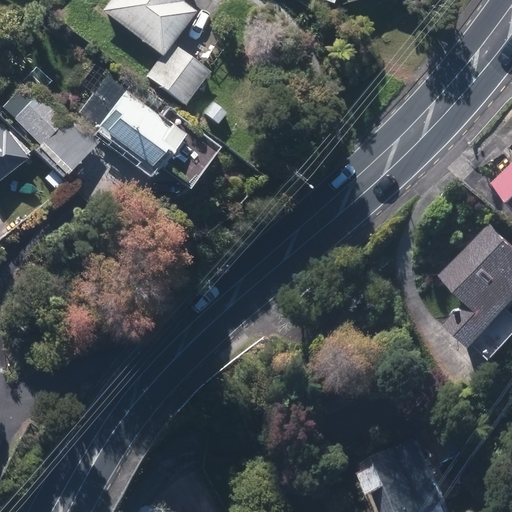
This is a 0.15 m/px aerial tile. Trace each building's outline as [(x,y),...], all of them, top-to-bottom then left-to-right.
[(181,2),(182,0),(110,0),(102,11),(164,57),(175,41),(196,13),(181,2)] [(213,68),(175,41),(164,57),(148,78),(186,105),(213,68)] [(94,64),(81,83),(95,93),(79,117),(160,175),(190,133),(94,64)] [(20,90),(2,107),(68,175),(99,146),(47,91),(34,104),(20,90)] [(483,345),(511,313),(511,235),(496,221),(451,272),(479,297),(457,322),(483,345)] [(456,511),(417,437),(389,451),(393,459),(371,470),(383,493),(403,483),(417,511),(456,511)]
